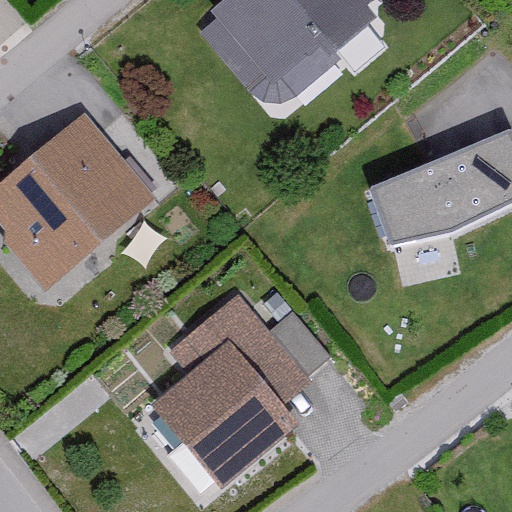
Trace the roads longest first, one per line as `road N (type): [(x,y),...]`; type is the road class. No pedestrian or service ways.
road 1 (residential): [(331,511),(511,375)]
road 2 (residential): [(0,88),(105,0)]
